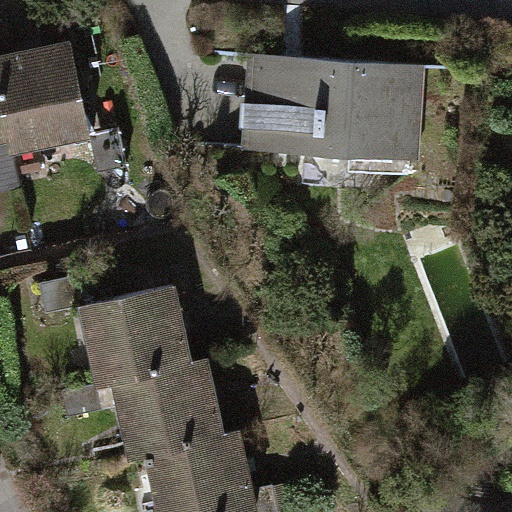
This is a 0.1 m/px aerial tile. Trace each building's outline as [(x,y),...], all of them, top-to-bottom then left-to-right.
[(86,135),(67,50),(0,63),(0,97),(9,137),(12,151),(86,135)] [(422,69),(244,61),(239,159),(416,167),(422,69)] [(0,97),(0,138),(9,137),(0,97)] [(174,287),(82,309),(99,384),(114,380),(192,362),(174,287)] [(114,380),(132,458),(146,454),(226,435),(208,359),(192,362),(114,380)] [(146,454),(159,511),(237,511),(257,507),(239,432),(226,435),(146,454)]
